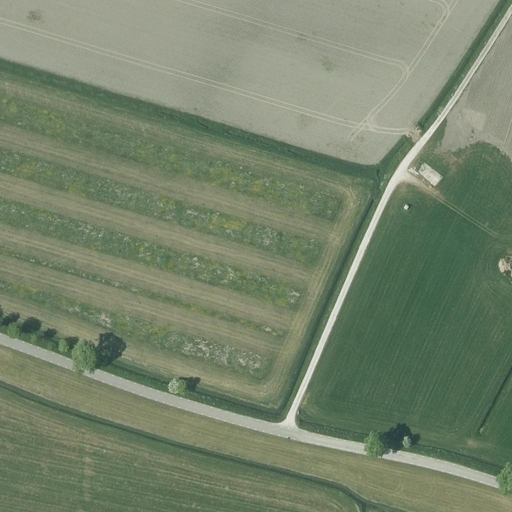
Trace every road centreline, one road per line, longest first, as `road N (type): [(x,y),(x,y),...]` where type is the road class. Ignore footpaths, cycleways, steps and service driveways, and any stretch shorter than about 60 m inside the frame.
road 1 (tertiary): [(511,488),(192,407),(0,338)]
road 2 (track): [(284,432),(387,193),(511,9)]
